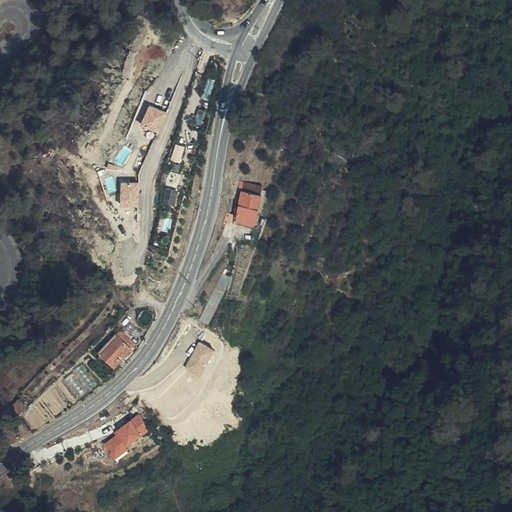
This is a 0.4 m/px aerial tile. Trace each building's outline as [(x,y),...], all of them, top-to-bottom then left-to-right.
[(152,104),(144,123),(161,130),(169,111),(152,104)] [(181,160),(186,145),(178,143),(173,158),(181,160)] [(169,175),(165,175),(164,177),(164,201),(174,202),(177,174),(170,170),(169,175)] [(140,204),(141,180),(124,180),(123,204),(140,204)] [(238,221),(258,224),(263,193),(262,193),(263,185),(241,182),(240,191),(242,191),(238,221)] [(216,286),(201,320),(210,324),(225,290),(216,286)] [(115,367),(140,343),(125,329),(101,353),(115,367)] [(98,382),(83,364),(76,369),(90,388),(98,382)] [(88,391),(74,372),(66,378),(81,397),(88,391)] [(141,411),(133,417),(145,433),(153,427),(141,411)] [(145,433),(133,417),(124,423),(127,427),(123,431),(107,442),(114,453),(129,442),(131,444),(145,433)] [(129,442),(114,453),(119,459),(134,448),(131,444),(129,442)]
